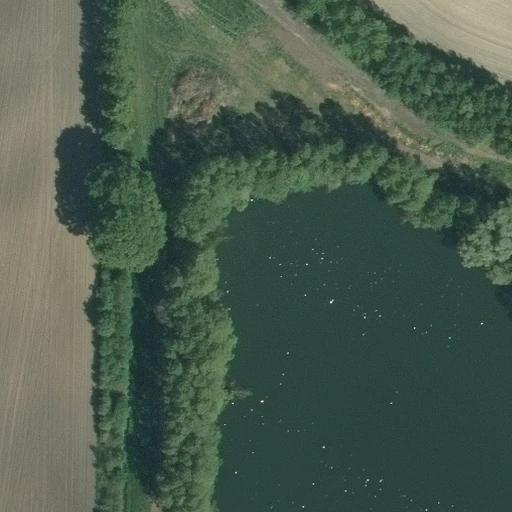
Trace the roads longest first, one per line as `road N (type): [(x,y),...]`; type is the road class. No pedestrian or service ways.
road 1 (track): [(511,152),(445,128),(374,83),(275,0)]
road 2 (track): [(125,0),(114,205)]
